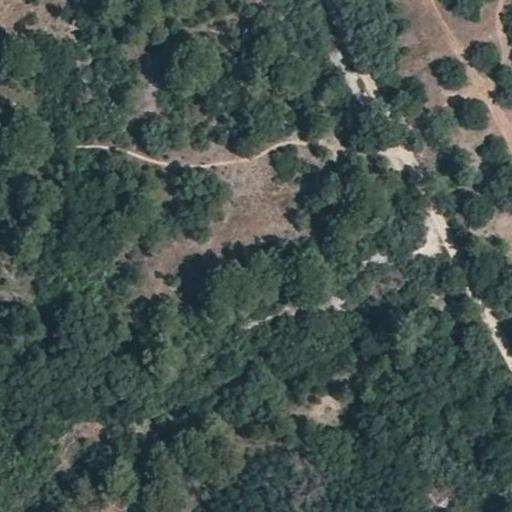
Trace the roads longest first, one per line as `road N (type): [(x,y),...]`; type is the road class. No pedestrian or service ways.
road 1 (track): [(511,363),(334,0)]
road 2 (track): [(432,0),(511,143)]
